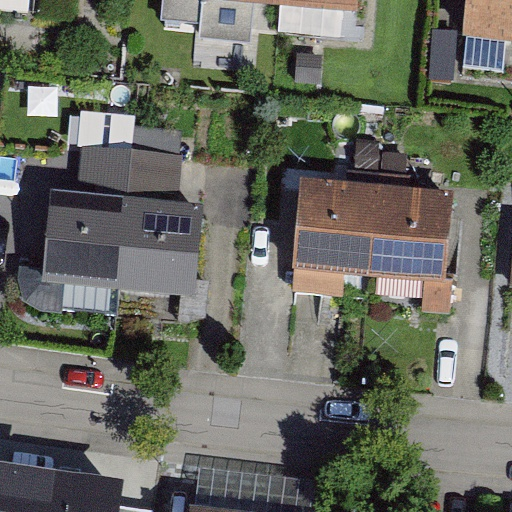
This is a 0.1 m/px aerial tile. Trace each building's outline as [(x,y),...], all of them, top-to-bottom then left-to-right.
[(203,0),(202,18),(354,27),(355,0),(203,0)] [(511,0),(459,0),(456,45),(511,48),(511,0)] [(78,204),(129,208),(133,158),(83,153),(78,204)] [(133,158),(129,208),(181,213),(185,163),(133,158)] [(293,282),(370,287),(377,194),(300,189),(293,282)] [(455,200),(377,194),(370,287),(448,293),(455,200)] [(44,293),(120,300),(129,208),(78,204),(52,201),(44,293)] [(120,300),(197,307),(205,215),(181,213),(129,208),(120,300)] [(109,511),(111,502),(0,489),(0,511),(109,511)] [(274,511),(189,499),(186,511),(274,511)]
